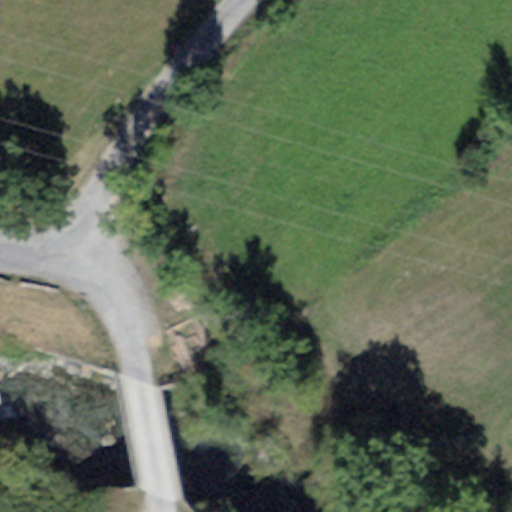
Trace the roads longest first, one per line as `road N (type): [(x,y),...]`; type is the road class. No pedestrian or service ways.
road 1 (track): [(0,259),(112,293),(106,214),(129,140),(235,0)]
road 2 (unclassified): [(112,293),(164,495)]
